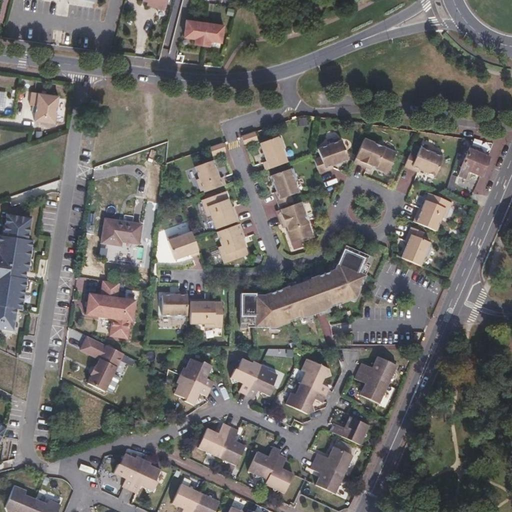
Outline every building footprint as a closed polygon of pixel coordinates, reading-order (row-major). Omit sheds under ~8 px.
[(225,42),(228,25),(190,18),(188,35),(199,37),(199,43),(213,45),(215,40),(225,42)] [(60,96),(33,93),(31,105),(35,106),(38,106),(37,112),(36,121),(56,124),(60,96)] [(255,132),(242,137),(245,144),(258,139),(255,132)] [(263,162),(266,170),(288,162),(283,149),(285,148),(281,137),(279,138),(278,137),(261,143),(267,161),(263,162)] [(321,157),(315,159),(320,173),(334,168),(333,165),(349,159),(343,140),(341,141),(340,138),(330,142),(331,144),(318,149),(321,157)] [(397,152),(364,139),(354,162),(371,170),(373,165),(377,167),(376,168),(388,173),(397,152)] [(223,143),(210,148),(213,155),(226,151),(223,143)] [(417,155),(411,152),(405,166),(419,172),(420,169),(436,176),(445,157),(443,156),(444,154),(434,150),(433,152),(421,147),(417,155)] [(489,158),(470,150),(459,175),(468,178),(470,173),(481,177),(489,158)] [(214,160),(195,167),(199,178),(197,179),(201,191),(204,190),(205,192),(226,184),(223,177),(220,178),(214,160)] [(280,206),(294,201),(291,195),(299,192),(295,179),(297,178),(294,169),(291,169),(291,168),(271,175),(277,191),(274,192),(280,206)] [(457,179),(451,177),(448,189),(454,191),(457,179)] [(226,191),(202,200),(208,216),(211,215),(216,229),(239,220),(234,206),(231,207),(226,191)] [(419,207),(413,221),(436,231),(442,217),(445,218),(452,203),(429,193),(422,208),(419,207)] [(313,235),(301,202),(277,211),(283,228),(287,226),(289,230),(288,231),(292,242),(313,235)] [(122,242),(139,244),(142,225),(105,219),(102,243),(122,246),(122,242)] [(246,238),(241,223),(217,232),(222,246),(219,247),(225,263),(249,254),(243,239),(246,238)] [(408,242),(402,257),(421,265),(425,255),(427,256),(432,246),(429,245),(430,242),(422,239),(424,232),(411,227),(405,241),(408,242)] [(192,256),(200,253),(192,231),(179,236),(179,234),(169,237),(169,240),(168,240),(175,259),(191,253),(192,256)] [(241,293),(241,323),(247,323),(247,327),(274,327),(274,325),(279,325),(304,317),(348,300),(351,292),(355,294),(368,265),(364,263),(368,255),(344,245),(334,269),(288,287),(264,295),(256,295),(256,293),(241,293)] [(188,291),(179,291),(179,295),(163,295),(163,315),(174,315),(174,318),(185,318),(185,315),(188,315),(188,291)] [(140,312),(142,298),(121,295),(120,309),(140,312)] [(203,299),(191,299),(191,323),(202,323),(202,327),(220,327),(220,302),(203,302),(203,299)] [(348,322),(331,326),(333,334),(350,330),(348,322)] [(95,357),(85,383),(107,391),(122,351),(84,336),(79,351),(95,357)] [(153,372),(157,348),(150,347),(146,371),(153,372)] [(160,354),(171,356),(172,348),(161,348),(160,354)] [(378,404),(397,366),(376,357),(373,365),(375,366),(373,369),(361,364),(354,379),(364,384),(359,395),(378,404)] [(179,384),(174,394),(186,399),(184,402),(194,406),(198,397),(195,395),(196,392),(207,396),(214,382),(203,377),(205,373),(208,374),(212,365),(203,361),(202,364),(190,358),(186,368),(183,368),(177,382),(179,384)] [(295,395),(290,393),(285,404),(306,414),(314,412),(312,404),(315,399),(323,403),(330,387),(321,384),(324,378),(331,376),(329,369),(306,358),(301,370),(305,372),(303,379),(306,381),(301,390),(298,388),(295,395)] [(251,364),(242,359),(236,370),(234,369),(230,378),(239,382),(241,379),(244,381),(238,392),(254,399),(259,388),(262,389),(261,393),(270,397),(274,387),(272,386),(277,376),(267,370),(268,368),(253,361),(251,364)] [(369,426),(349,417),(345,425),(347,426),(346,429),(334,424),(330,432),(360,446),(369,426)] [(215,432),(207,429),(199,449),(238,466),(247,446),(238,442),(238,444),(234,443),(240,431),(223,424),(218,435),(215,434),(215,432)] [(285,495),(294,475),(287,471),(286,473),(282,471),(287,459),(280,455),(282,451),(274,447),(269,459),(265,458),(265,456),(258,452),(249,473),(268,482),(266,486),(285,495)] [(352,456),(334,447),(330,455),(332,456),(330,459),(318,454),(311,469),(323,475),(322,478),(320,477),(316,486),(335,494),(352,456)] [(157,482),(162,470),(151,465),(152,463),(138,456),(137,458),(126,453),(121,464),(119,464),(114,472),(123,477),(125,474),(128,475),(123,487),(138,494),(143,482),(147,483),(145,487),(154,492),(158,483),(157,482)] [(16,485),(7,506),(8,511),(11,511),(16,511),(19,511),(58,511),(62,504),(51,500),(49,504),(42,501),(40,504),(31,501),(32,498),(25,495),(27,490),(16,485)] [(185,509),(183,511),(216,511),(221,504),(182,486),(173,506),(181,510),(182,508),(185,509)]
